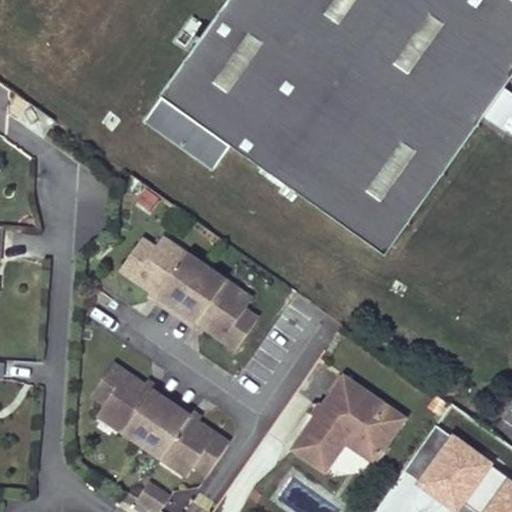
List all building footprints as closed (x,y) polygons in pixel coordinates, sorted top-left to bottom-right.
[(511,81),(511,0),(232,0),(146,122),(215,170),(232,147),(387,256),(490,112),(503,121),(511,108),(511,93),(506,90),(511,81)] [(15,124),(45,135),(52,117),(22,106),(15,124)] [(163,240),(159,245),(185,263),(188,257),(163,240)] [(142,241),(121,271),(155,294),(179,311),(204,328),(238,351),(259,321),(245,312),(249,307),(223,289),(227,284),(188,257),(185,263),(159,245),(155,250),(142,241)] [(227,284),(223,289),(249,307),(253,301),(227,284)] [(179,311),(155,294),(151,299),(176,316),(179,311)] [(179,311),(176,316),(201,333),(204,328),(179,311)] [(147,389),(113,366),(92,397),(106,406),(102,411),(128,429),(124,434),(163,460),(166,455),(192,473),(196,467),(209,477),(230,447),(196,424),(171,406),(147,389)] [(404,420),(343,377),(293,449),(324,470),(345,440),(350,432),(381,452),(404,420)] [(175,401),(150,384),(147,389),(171,406),(175,401)] [(200,419),(175,401),(171,406),(196,424),(200,419)] [(128,429),(102,411),(99,416),(124,434),(128,429)] [(381,452),(350,432),(345,440),(375,461),(381,452)] [(449,454),(442,449),(436,459),(443,464),(449,454)] [(192,473),(166,455),(163,460),(188,478),(192,473)] [(159,511),(162,511),(171,499),(149,485),(139,500),(154,510),(159,511)] [(487,511),(492,505),(483,499),(473,511),(487,511)]
